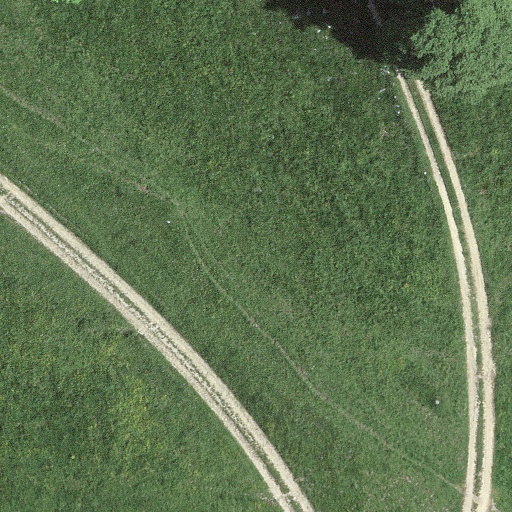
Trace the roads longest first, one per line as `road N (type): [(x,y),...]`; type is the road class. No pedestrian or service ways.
road 1 (track): [(475,511),(480,372),(473,291),(455,208),(379,0)]
road 2 (track): [(298,511),(177,352),(0,190)]
